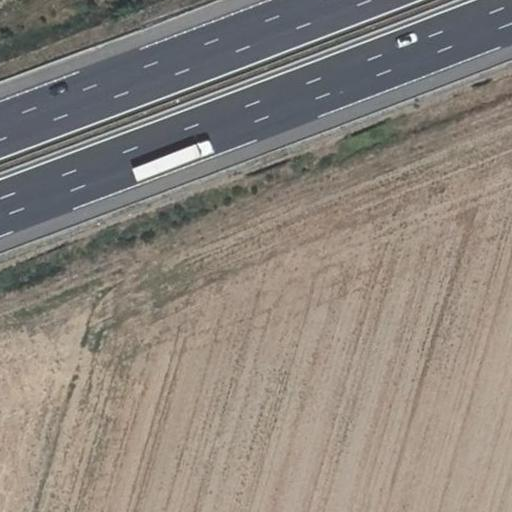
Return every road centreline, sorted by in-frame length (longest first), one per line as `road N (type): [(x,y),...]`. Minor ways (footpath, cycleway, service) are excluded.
road 1 (track): [(511,108),(0,308)]
road 2 (motorway): [(0,210),(511,16)]
road 3 (motorway): [(352,0),(0,133)]
